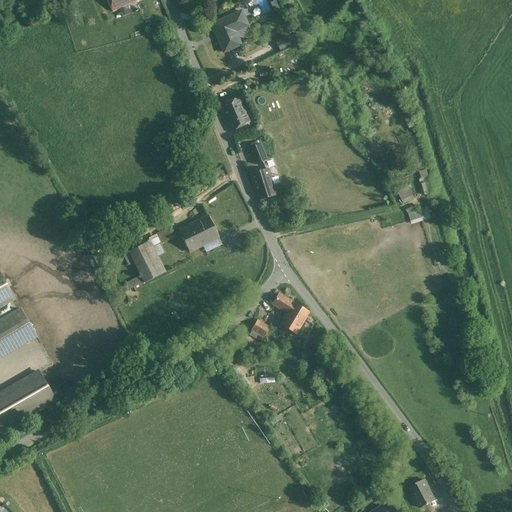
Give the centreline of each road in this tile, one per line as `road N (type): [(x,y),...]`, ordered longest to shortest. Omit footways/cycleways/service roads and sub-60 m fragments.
road 1 (unclassified): [(0,457),(212,338),(286,269)]
road 2 (track): [(0,115),(39,171),(143,375)]
road 3 (tertiary): [(457,511),(431,459),(286,269)]
road 4 (tertiary): [(286,269),(168,0)]
